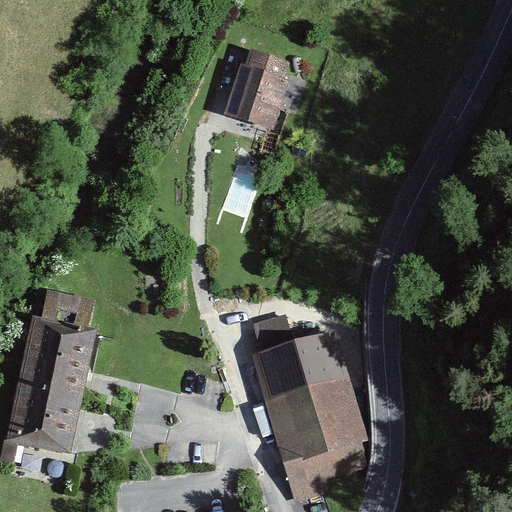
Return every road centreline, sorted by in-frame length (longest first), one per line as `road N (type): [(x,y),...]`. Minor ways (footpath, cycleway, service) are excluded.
road 1 (secondary): [(511,12),(389,270),(390,458),(376,511)]
road 2 (unknown): [(102,395),(252,426)]
